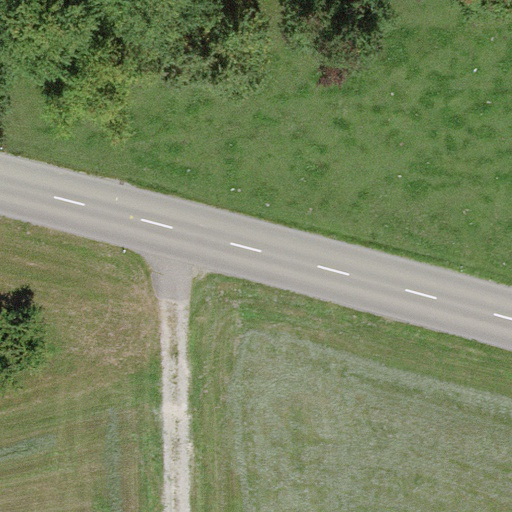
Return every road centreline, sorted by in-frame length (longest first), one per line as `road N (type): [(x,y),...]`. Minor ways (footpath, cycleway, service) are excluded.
road 1 (tertiary): [(0,185),(511,323)]
road 2 (track): [(168,227),(186,511)]
